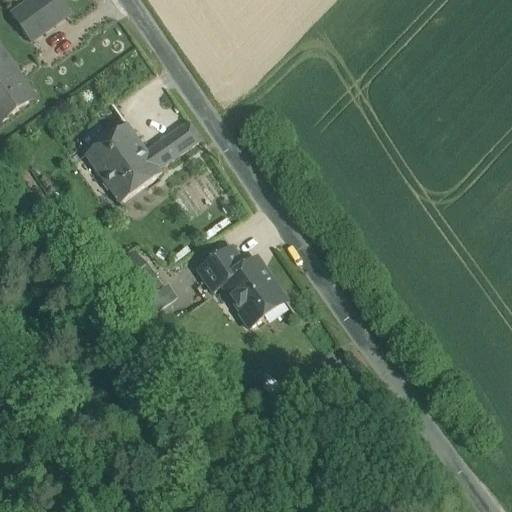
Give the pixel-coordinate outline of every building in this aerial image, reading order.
[(58,0),(34,0),(11,17),(29,42),(68,14),(58,0)] [(0,49),(0,83),(16,72),(0,49)] [(16,72),(0,83),(0,122),(34,98),(16,72)] [(188,125),(147,154),(159,170),(200,142),(188,125)] [(129,128),(88,157),(102,178),(144,149),(129,128)] [(144,149),(102,178),(120,203),(161,174),(159,170),(147,154),(144,149)] [(232,249),(199,272),(214,293),(223,287),(222,286),(246,269),(232,249)] [(286,302),(263,269),(249,267),(246,269),(222,286),(223,287),(242,314),(240,316),(250,331),(264,321),(262,318),(286,302)]
